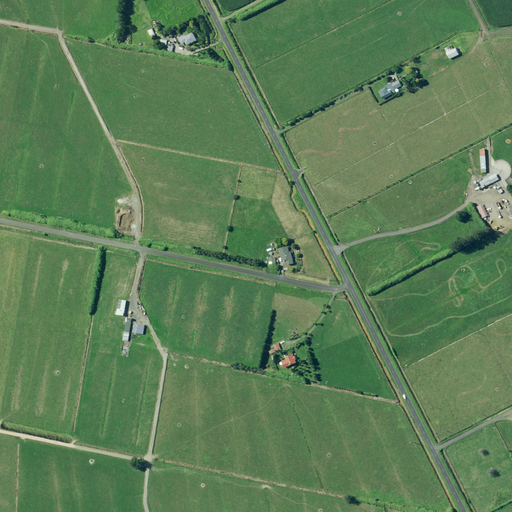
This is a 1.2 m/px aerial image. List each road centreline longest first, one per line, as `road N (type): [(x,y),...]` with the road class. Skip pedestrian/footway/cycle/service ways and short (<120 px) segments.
road 1 (unclassified): [(0,221),(332,289),(349,284)]
road 2 (tertiary): [(204,0),(349,284)]
road 3 (tertiary): [(349,284),(463,511)]
